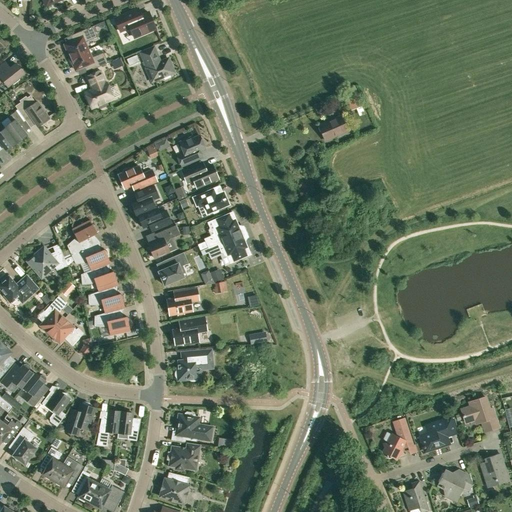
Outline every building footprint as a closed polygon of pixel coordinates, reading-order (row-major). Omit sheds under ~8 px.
[(133,37),(155,28),(149,13),(141,16),(138,8),(114,18),(119,31),(129,27),(133,37)] [(101,23),(99,27),(111,31),(106,20),(101,23)] [(72,41),(64,45),(66,50),(65,53),(68,58),(88,50),(85,42),(97,37),(92,26),(70,36),(72,41)] [(146,68),(152,82),(163,77),(163,78),(170,75),(169,74),(174,72),(168,58),(160,62),(154,47),(141,53),(147,67),(146,68)] [(88,50),(68,58),(70,64),(73,65),(75,70),(83,67),(86,72),(108,63),(103,52),(91,57),(88,50)] [(127,59),(129,65),(140,61),(137,55),(127,59)] [(122,57),(111,62),(114,68),(124,63),(122,57)] [(1,65),(0,65),(0,82),(3,80),(8,86),(13,82),(14,84),(19,80),(18,78),(24,74),(16,63),(6,71),(1,65)] [(85,92),(91,108),(98,105),(99,107),(101,108),(106,106),(107,104),(106,102),(113,99),(107,83),(105,84),(100,71),(86,76),(92,89),(85,92)] [(117,85),(111,87),(114,96),(120,95),(117,85)] [(367,107),(364,100),(361,101),(356,91),(347,95),(353,109),(362,105),(364,109),(367,107)] [(20,102),(15,106),(24,119),(29,115),(37,127),(40,125),(42,125),(45,123),(45,121),(49,119),(37,101),(35,103),(30,95),(27,98),(26,96),(19,100),(20,102)] [(7,117),(11,122),(5,127),(16,143),(27,135),(19,125),(24,122),(16,111),(7,117)] [(347,131),(340,115),(319,125),(325,140),(347,131)] [(0,142),(6,151),(16,143),(5,127),(4,128),(5,128),(0,131),(0,142)] [(191,137),(179,142),(183,152),(176,155),(181,166),(202,157),(200,151),(205,149),(200,136),(192,139),(191,137)] [(159,142),(154,144),(155,145),(158,152),(162,150),(159,142)] [(155,145),(146,149),(151,159),(159,155),(158,152),(155,145)] [(218,178),(212,165),(205,168),(202,162),(182,171),(187,183),(193,180),(197,187),(218,178)] [(142,174),(139,166),(130,170),(128,169),(124,171),(123,173),(118,175),(124,188),(131,185),(134,191),(144,187),(156,181),(152,170),(142,174)] [(131,204),(131,205),(130,207),(132,212),(134,212),(136,216),(157,207),(156,207),(153,199),(158,197),(153,185),(134,193),(137,201),(131,204)] [(213,189),(193,197),(196,206),(198,206),(202,216),(207,214),(212,212),(214,213),(218,212),(218,209),(229,205),(224,192),(223,192),(219,194),(219,195),(215,194),(213,189)] [(186,199),(179,201),(183,210),(190,208),(186,199)] [(159,213),(157,207),(136,216),(138,216),(139,219),(138,221),(140,226),(142,226),(143,227),(149,225),(152,231),(171,223),(166,210),(159,213)] [(206,242),(198,245),(200,251),(205,249),(241,233),(232,212),(212,221),(215,228),(214,230),(216,234),(205,239),(206,242)] [(80,251),(90,246),(86,239),(97,233),(96,232),(98,231),(93,226),(90,220),(83,224),(82,222),(77,227),(72,229),(76,237),(67,245),(70,252),(74,250),(77,256),(81,254),(80,251)] [(149,244),(148,244),(154,258),(169,252),(176,249),(172,238),(180,234),(176,225),(155,234),(157,240),(149,244)] [(250,254),(241,233),(208,247),(212,256),(223,251),(224,255),(227,256),(230,263),(250,254)] [(52,255),(44,246),(26,261),(41,279),(54,267),(57,270),(67,266),(62,252),(54,255),(52,255)] [(74,250),(70,252),(75,264),(87,263),(91,270),(99,267),(110,263),(107,257),(107,250),(105,251),(104,249),(93,254),(90,246),(80,251),(81,254),(77,256),(74,250)] [(162,283),(164,284),(164,285),(164,286),(165,285),(183,277),(183,278),(184,277),(184,276),(182,273),(185,272),(182,266),(185,265),(180,254),(163,261),(166,268),(159,271),(158,271),(158,272),(159,272),(161,278),(160,280),(162,283)] [(91,270),(81,274),(82,285),(95,283),(98,291),(98,292),(106,289),(118,285),(116,279),(115,272),(114,273),(113,271),(102,275),(99,267),(91,270)] [(219,268),(210,272),(214,282),(223,278),(219,268)] [(209,271),(201,274),(205,284),(214,283),(209,271)] [(16,285),(9,277),(8,277),(6,276),(1,281),(2,282),(0,284),(0,287),(6,294),(4,296),(10,302),(17,297),(22,303),(38,289),(27,276),(16,285)] [(69,282),(60,291),(66,297),(75,287),(69,282)] [(223,282),(214,283),(215,286),(216,291),(224,289),(223,282)] [(184,314),(184,312),(192,311),(190,301),(198,300),(196,288),(173,292),(174,299),(167,300),(170,315),(177,313),(177,315),(184,314)] [(98,292),(98,291),(88,295),(88,305),(102,305),(105,313),(113,311),(125,308),(123,301),(123,295),(121,295),(121,294),(109,297),(106,289),(98,292)] [(257,295),(249,296),(251,307),(259,305),(257,295)] [(48,317),(40,325),(41,326),(41,328),(42,330),(43,331),(44,331),(46,331),(50,334),(64,318),(58,313),(66,304),(58,296),(44,311),(48,315),(48,317)] [(94,316),(94,320),(94,326),(108,327),(109,331),(110,335),(130,331),(129,324),(129,318),(127,318),(127,316),(115,319),(113,311),(105,313),(94,316)] [(183,344),(198,342),(197,332),(206,330),(204,317),(178,322),(180,329),(173,330),(173,332),(171,333),(172,338),(174,339),(175,344),(183,343),(183,344)] [(64,318),(50,334),(53,338),(53,339),(54,341),(55,342),(56,342),(58,342),(59,343),(64,338),(72,346),(84,333),(78,328),(75,330),(73,328),(74,327),(64,318)] [(265,331),(248,334),(250,345),(267,342),(265,331)] [(6,346),(5,346),(2,343),(0,344),(0,378),(9,369),(2,362),(11,352),(10,351),(10,349),(9,347),(8,346),(6,346)] [(179,368),(177,368),(177,370),(175,371),(175,373),(175,374),(175,376),(176,378),(177,379),(178,380),(188,379),(190,381),(192,381),(193,381),(195,381),(196,380),(198,379),(202,378),(201,369),(213,368),(211,350),(181,352),(182,360),(178,361),(179,368)] [(15,364),(9,372),(1,382),(13,391),(18,385),(22,388),(34,372),(33,373),(28,370),(30,368),(29,366),(26,364),(24,364),(20,368),(15,364)] [(18,393),(33,406),(48,388),(42,384),(46,379),(46,378),(43,375),(41,375),(40,377),(34,372),(22,388),(18,393)] [(51,391),(42,403),(54,412),(49,418),(50,422),(57,426),(66,414),(61,411),(70,399),(67,396),(67,393),(61,392),(58,390),(56,392),(53,393),(51,391)] [(6,392),(1,397),(9,404),(14,398),(6,392)] [(476,423),(481,422),(484,432),(499,427),(493,408),(489,409),(485,397),(468,403),(469,407),(461,409),(466,423),(475,420),(476,423)] [(90,405),(89,403),(84,402),(82,402),(82,404),(81,404),(78,412),(72,410),(65,431),(76,435),(79,427),(88,429),(94,408),(89,407),(90,405)] [(98,438),(96,445),(107,446),(109,432),(118,433),(120,413),(114,412),(114,411),(108,410),(108,416),(105,418),(101,418),(98,434),(99,434),(98,438)] [(127,439),(127,440),(136,441),(140,422),(133,421),(131,419),(132,413),(126,412),(126,413),(120,413),(118,433),(117,438),(127,439)] [(185,439),(196,440),(196,439),(210,441),(213,427),(198,424),(200,417),(194,416),(194,415),(193,413),(187,412),(185,413),(185,415),(178,414),(176,429),(186,431),(185,439)] [(424,426),(427,434),(420,436),(425,451),(449,443),(446,434),(455,431),(451,417),(424,426)] [(384,444),(385,448),(383,451),(387,453),(389,458),(393,456),(397,458),(399,455),(403,453),(402,448),(407,446),(410,454),(417,451),(415,444),(413,444),(405,419),(396,422),(400,436),(398,437),(392,434),(388,442),(384,444)] [(0,442),(8,433),(13,437),(22,425),(16,421),(15,423),(11,420),(6,426),(1,422),(0,423),(0,442)] [(18,461),(19,461),(24,464),(31,456),(32,455),(34,454),(34,452),(35,450),(36,448),(30,444),(30,442),(34,435),(25,428),(23,427),(14,439),(21,444),(15,452),(12,455),(14,457),(14,458),(15,459),(16,459),(16,460),(17,460),(18,461)] [(55,437),(51,445),(57,449),(61,441),(55,437)] [(172,446),(171,452),(168,452),(167,459),(170,460),(169,466),(176,467),(175,469),(184,471),(184,468),(196,470),(200,445),(187,442),(186,448),(172,446)] [(44,458),(50,462),(43,474),(45,475),(45,477),(49,479),(51,479),(53,480),(63,464),(57,461),(62,453),(51,447),(44,458)] [(486,462),(481,464),(487,483),(493,481),(494,484),(509,480),(501,454),(485,459),(486,462)] [(67,457),(63,464),(53,480),(55,481),(55,483),(59,486),(61,485),(63,486),(64,485),(66,482),(71,474),(76,477),(83,466),(72,460),(72,461),(67,457)] [(128,469),(114,462),(113,470),(125,475),(128,469)] [(83,470),(76,483),(83,486),(78,497),(79,497),(78,499),(84,502),(85,500),(89,502),(99,484),(88,478),(90,474),(85,472),(83,470)] [(443,472),(437,484),(436,486),(443,489),(444,496),(455,502),(463,486),(469,489),(472,484),(469,475),(467,474),(462,475),(460,478),(447,471),(443,472)] [(124,475),(122,481),(127,484),(130,478),(124,475)] [(183,504),(189,486),(187,485),(189,477),(178,475),(176,481),(166,479),(165,478),(159,496),(183,504)] [(413,488),(403,491),(409,510),(419,507),(420,511),(421,511),(428,510),(419,480),(412,483),(413,488)] [(99,484),(89,502),(93,504),(92,506),(99,509),(99,508),(101,508),(106,498),(118,504),(124,491),(112,485),(110,489),(99,484)] [(469,506),(478,504),(476,496),(467,498),(469,506)]
